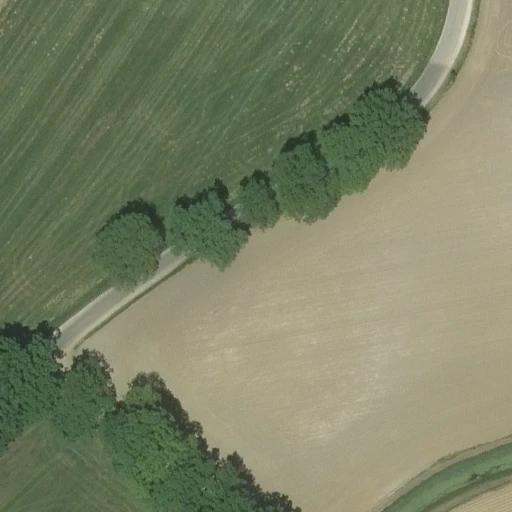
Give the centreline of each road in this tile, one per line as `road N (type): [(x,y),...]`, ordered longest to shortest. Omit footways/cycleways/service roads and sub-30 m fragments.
road 1 (unclassified): [(0,396),(43,354),(182,254),(386,130),(440,69),(462,0)]
road 2 (track): [(43,354),(232,511)]
